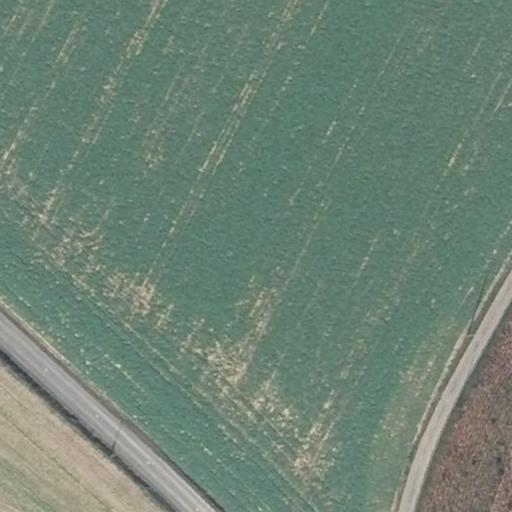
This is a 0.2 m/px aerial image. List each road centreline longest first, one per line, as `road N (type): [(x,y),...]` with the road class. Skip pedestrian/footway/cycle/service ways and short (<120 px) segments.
road 1 (tertiary): [(0,330),(198,511)]
road 2 (unclassified): [(407,511),(451,393),(511,285)]
